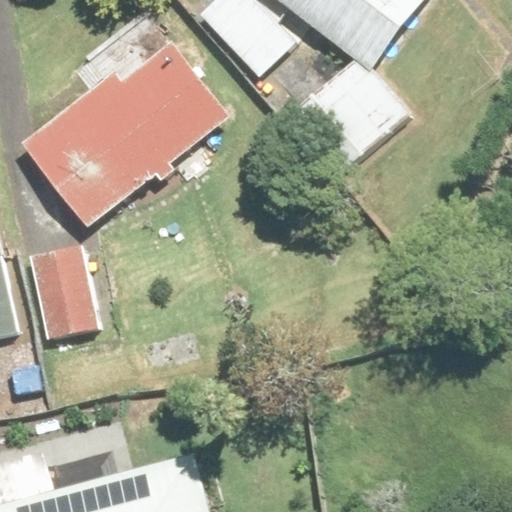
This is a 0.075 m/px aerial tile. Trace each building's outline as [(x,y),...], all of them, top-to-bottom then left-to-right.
[(377,71),(433,0),(222,0),(205,15),(261,79),(318,29),(360,63),(294,118),(344,179),(417,118),(377,71)] [(92,62),(109,82),(28,147),(94,230),(236,116),(179,44),(154,13),(92,62)] [(0,337),(18,334),(0,236),(0,337)] [(102,330),(85,246),(34,257),(51,340),(102,330)] [(189,511),(177,464),(3,511),(189,511)]
